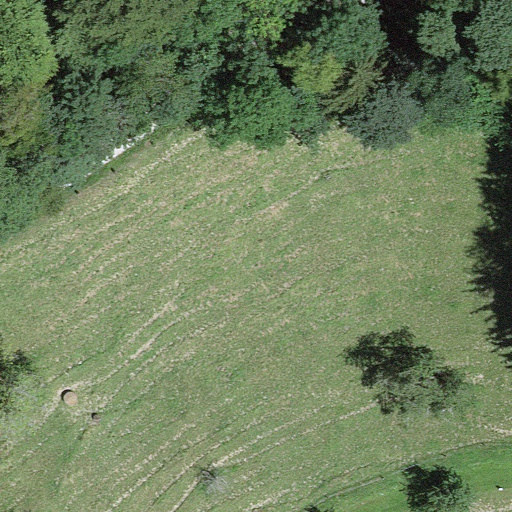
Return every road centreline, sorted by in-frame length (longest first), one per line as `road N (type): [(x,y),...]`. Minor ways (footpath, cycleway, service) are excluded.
road 1 (track): [(0,211),(325,0)]
road 2 (track): [(0,89),(275,31)]
